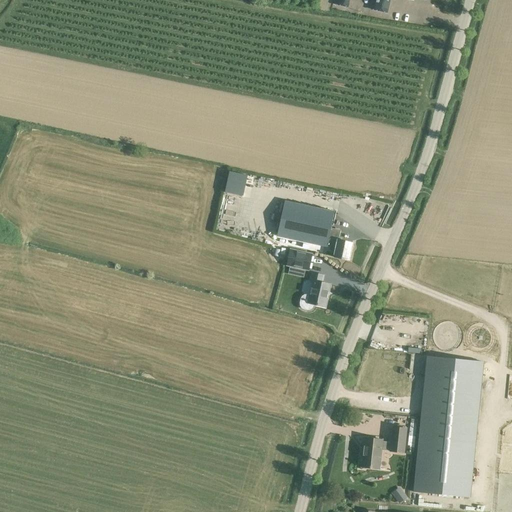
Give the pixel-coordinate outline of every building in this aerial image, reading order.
[(387,13),(389,0),(376,0),(375,10),(387,13)] [(228,175),(225,186),(246,190),(248,177),(233,174),(232,176),(228,175)] [(327,247),(336,249),(334,257),(349,260),(352,243),(338,240),(341,230),(331,228),(335,211),(284,200),(277,236),(327,247)] [(290,249),(286,266),(290,267),(288,274),(304,278),(305,270),(309,271),(312,254),(290,249)] [(301,299),(300,303),(300,305),(302,308),(304,309),(307,310),(310,310),(312,308),(313,306),(314,304),(325,307),(330,284),(322,282),(324,275),(312,273),(310,281),(313,282),(310,295),(307,295),(304,295),(302,296),(301,299)] [(427,356),(413,492),(470,497),(483,362),(427,356)] [(380,469),(382,450),(390,451),(390,452),(404,454),(407,428),(392,427),(390,442),(383,442),(383,440),(364,438),(361,467),(380,469)] [(400,503),(406,498),(401,490),(394,495),(400,503)]
